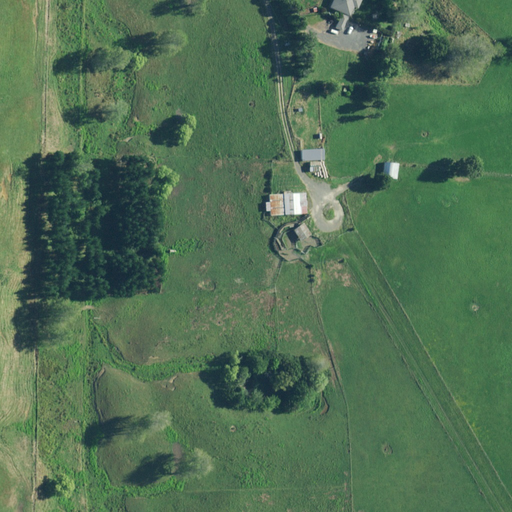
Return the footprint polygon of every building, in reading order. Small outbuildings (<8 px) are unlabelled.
[(358,11),(362,0),(331,0),(329,7),(341,13),(335,28),(343,31),(352,8),(358,11)] [(324,160),(323,149),(301,150),(301,161),(309,161),(310,172),(320,171),(320,160),(324,160)] [(399,163),(387,163),(386,178),(398,179),(399,163)] [(306,213),(305,193),(268,194),(269,202),(265,202),(265,211),(269,211),(270,215),(306,213)] [(310,234),(303,223),(292,230),(300,241),(310,234)]
